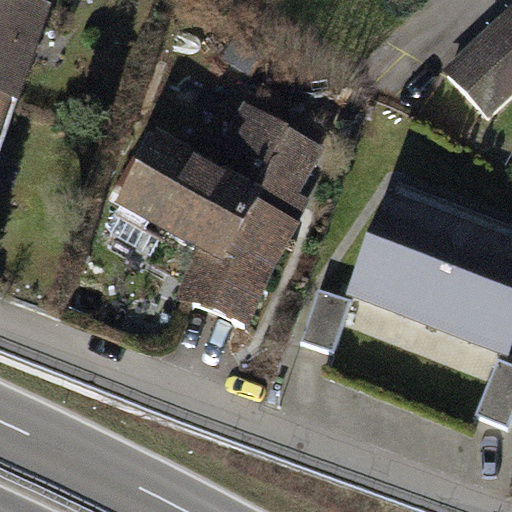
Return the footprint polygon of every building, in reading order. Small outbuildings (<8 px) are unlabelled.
[(86,13),(39,0),(0,0),(0,90),(47,103),(60,107),(86,13)] [(452,82),(485,112),(511,82),(511,38),(501,28),(452,82)] [(47,103),(0,90),(0,219),(13,223),(47,103)] [(238,169),(197,148),(159,223),(227,257),(203,304),(264,334),(352,159),(265,116),(238,169)] [(511,242),(414,206),(378,304),(420,320),(501,350),(511,353),(511,242)] [(365,313),(331,302),(316,345),(349,357),(365,313)] [(511,380),(498,420),(511,424),(511,380)]
